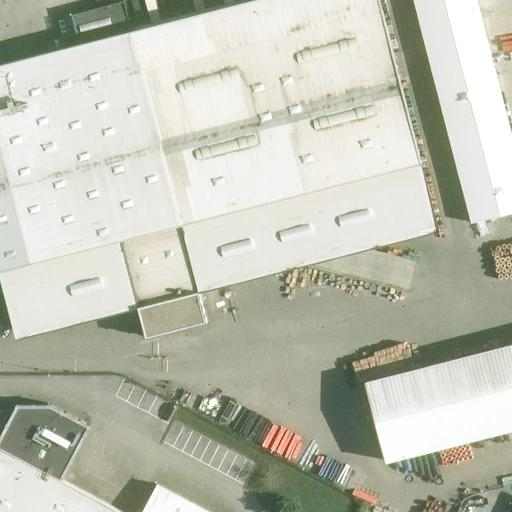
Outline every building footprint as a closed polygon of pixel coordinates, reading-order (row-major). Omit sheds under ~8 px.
[(0,273),(3,273),(19,340),(148,308),(154,336),(210,322),(203,294),(443,229),(388,0),(258,0),(0,67),(0,273)] [(127,2),(61,18),(68,44),(134,27),(127,2)] [(511,344),(365,382),(387,465),(511,431),(511,344)] [(169,432),(183,405),(157,392),(144,420),(169,432)] [(118,511),(0,448),(0,511),(118,511)]
